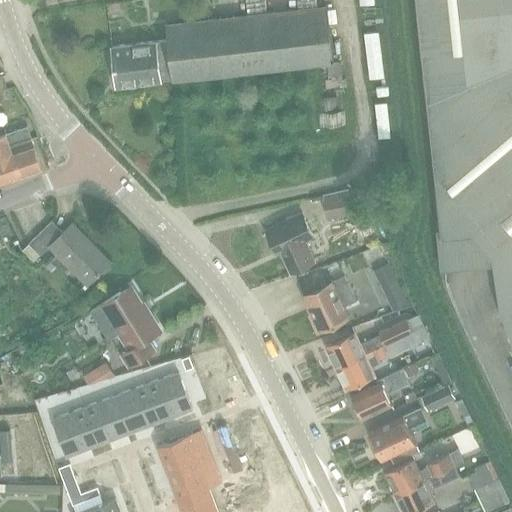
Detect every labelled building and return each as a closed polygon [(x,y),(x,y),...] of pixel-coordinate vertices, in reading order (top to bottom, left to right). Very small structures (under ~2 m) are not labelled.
[(511,0),(415,0),(441,236),(471,233),(492,257),(499,307),(511,339),(511,0)] [(322,62),(333,61),(327,5),(165,23),(167,40),(172,79),(322,62)] [(362,41),(376,41),(376,21),(361,22),(362,41)] [(116,85),(160,80),(172,79),(167,40),(155,41),(111,46),(116,85)] [(6,133),(20,175),(41,167),(27,126),(6,133)] [(0,134),(0,181),(20,175),(6,133),(0,134)] [(327,218),(353,212),(348,189),(322,195),(327,218)] [(290,271),(313,260),(303,238),(312,234),(302,212),(265,229),(276,252),(280,250),(290,271)] [(87,282),(108,262),(71,223),(63,231),(52,220),(29,242),(40,254),(50,244),(87,282)] [(331,279),(331,278),(300,293),(318,331),(349,315),(344,304),(355,298),(343,273),(331,279)] [(107,338),(119,331),(129,348),(121,353),(129,365),(152,351),(145,338),(159,330),(147,311),(144,313),(127,287),(90,309),(107,338)] [(399,290),(385,297),(391,310),(406,302),(399,290)] [(369,294),(353,300),(357,312),(374,306),(369,294)] [(335,366),(423,324),(419,314),(407,319),(406,318),(378,331),(379,334),(359,343),(354,331),(325,345),(335,366)] [(405,335),(420,327),(424,325),(423,324),(335,366),(345,388),(374,374),(368,362),(386,353),(386,354),(409,344),(405,335)] [(438,351),(431,354),(445,383),(451,380),(438,351)] [(189,354),(181,357),(185,368),(193,366),(189,354)] [(106,360),(89,371),(95,381),(114,374),(106,360)] [(407,381),(405,377),(420,370),(416,362),(403,368),(402,367),(376,379),(378,383),(351,394),(361,416),(391,402),(385,391),(407,381)] [(178,370),(147,382),(161,419),(192,407),(178,370)] [(147,382),(116,394),(130,431),(161,419),(147,382)] [(427,408),(453,396),(447,383),(421,395),(427,408)] [(116,394),(85,406),(99,443),(130,431),(116,394)] [(85,406),(53,418),(67,455),(99,443),(85,406)] [(407,427),(425,418),(419,406),(368,431),(381,458),(415,442),(407,427)] [(9,428),(0,428),(0,443),(1,460),(11,459),(9,428)] [(219,511),(209,485),(219,482),(213,466),(203,470),(189,434),(158,446),(179,502),(182,511),(219,511)] [(395,492),(463,460),(457,448),(426,463),(427,466),(419,470),(413,458),(385,471),(395,492)] [(493,478),(498,475),(490,459),(484,462),(492,478),(493,478)] [(458,474),(454,465),(463,461),(463,460),(395,492),(403,511),(408,511),(434,501),(428,488),(458,474)] [(69,462),(58,467),(64,481),(75,477),(69,462)] [(496,484),(493,478),(492,478),(484,462),(474,466),(477,471),(468,475),(476,493),(496,484)] [(75,477),(64,481),(66,489),(78,485),(75,477)] [(59,483),(0,482),(0,491),(59,492),(59,483)] [(485,511),(504,502),(496,484),(476,493),(485,511)] [(78,485),(66,489),(69,496),(81,492),(78,485)] [(81,492),(69,496),(72,504),(100,494),(97,486),(81,492)] [(118,511),(113,497),(73,511),(118,511)]
